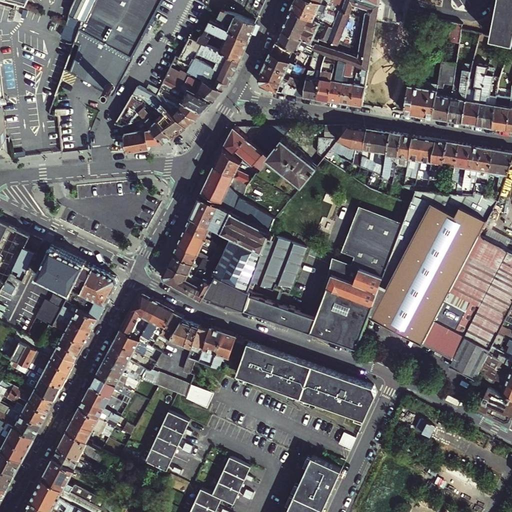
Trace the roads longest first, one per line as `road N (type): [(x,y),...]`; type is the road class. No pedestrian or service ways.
road 1 (residential): [(511,142),(233,98)]
road 2 (residential): [(136,273),(209,312),(395,378)]
road 3 (residential): [(10,511),(136,273)]
road 4 (residential): [(187,174),(150,166),(0,184)]
road 5 (residential): [(0,203),(137,270)]
road 6 (residential): [(334,511),(395,378)]
road 7 (residential): [(395,378),(511,439)]
road 8 (unknown): [(375,120),(395,0)]
